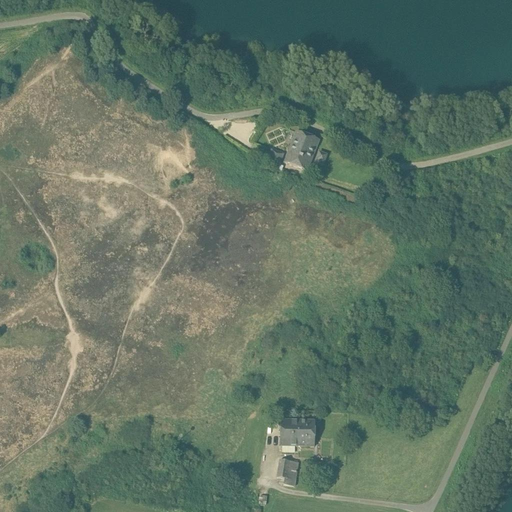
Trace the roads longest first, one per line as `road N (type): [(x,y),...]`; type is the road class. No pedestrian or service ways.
road 1 (track): [(0,166),(60,254),(56,279),(77,344),(42,437),(0,471)]
road 2 (track): [(0,99),(70,54),(86,15)]
